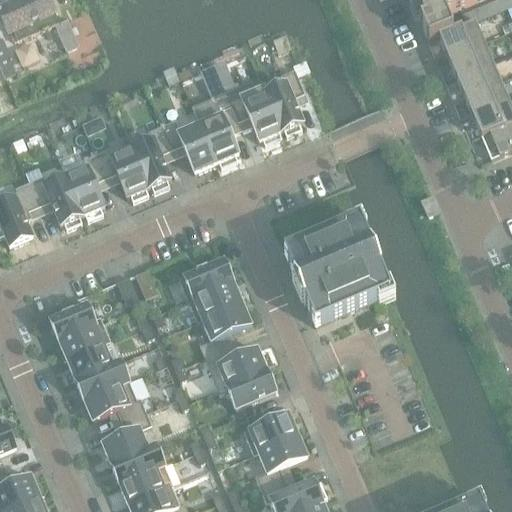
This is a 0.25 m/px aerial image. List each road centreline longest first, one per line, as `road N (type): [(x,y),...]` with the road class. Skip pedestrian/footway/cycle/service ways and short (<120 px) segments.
road 1 (residential): [(233,199),(365,511)]
road 2 (residential): [(233,199),(0,297)]
road 3 (residential): [(365,0),(458,223)]
road 4 (residential): [(0,318),(81,511)]
road 5 (residential): [(458,223),(511,353)]
